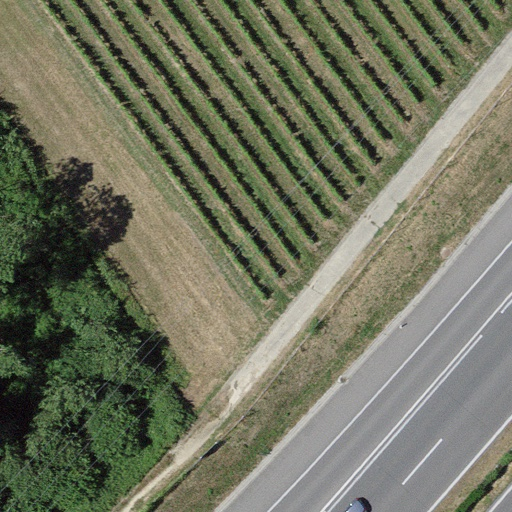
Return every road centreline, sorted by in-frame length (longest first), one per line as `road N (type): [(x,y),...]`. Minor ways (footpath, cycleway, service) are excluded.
road 1 (track): [(511,47),(242,383),(123,511)]
road 2 (motorway): [(508,364),(337,511)]
road 3 (motorway): [(508,364),(379,511)]
